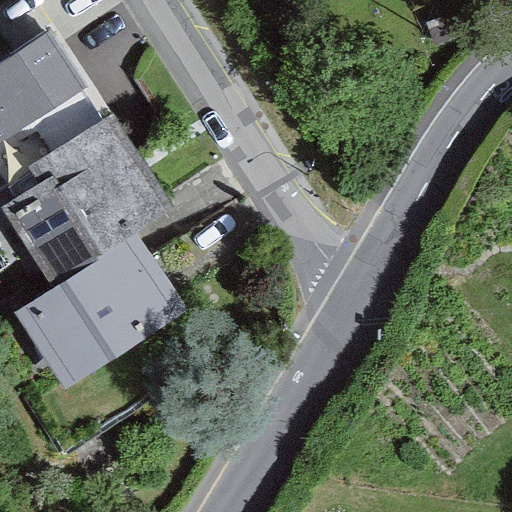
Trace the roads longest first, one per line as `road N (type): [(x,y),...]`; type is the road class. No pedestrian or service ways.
road 1 (unclassified): [(355,304),(154,0)]
road 2 (residential): [(511,69),(482,97),(355,304)]
road 3 (residential): [(355,304),(233,511)]
